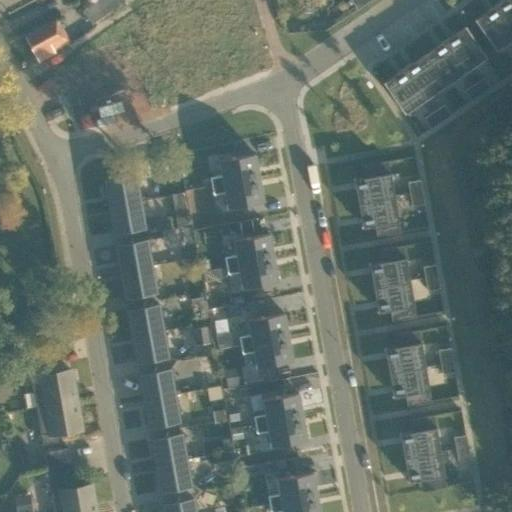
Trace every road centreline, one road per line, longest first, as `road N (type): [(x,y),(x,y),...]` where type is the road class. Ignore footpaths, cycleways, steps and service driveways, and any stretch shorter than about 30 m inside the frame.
road 1 (residential): [(359,511),(281,81)]
road 2 (residential): [(126,511),(59,153)]
road 3 (residential): [(59,153),(281,81)]
road 4 (residential): [(274,53),(331,50),(406,0)]
road 5 (residential): [(59,153),(0,47)]
